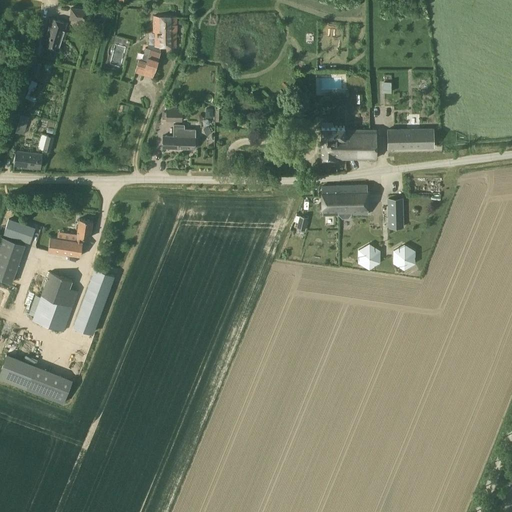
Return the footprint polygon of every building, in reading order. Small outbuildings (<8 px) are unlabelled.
[(73,8),(70,20),(85,24),(89,13),(73,8)] [(177,17),(153,16),(153,35),(156,35),(156,45),(148,45),(148,48),(145,47),(144,51),(145,51),(142,60),(139,59),(135,72),(152,78),(160,52),(159,52),(159,46),(176,46),(177,30),(175,30),(175,25),(177,25),(177,17)] [(43,46),(58,50),(67,23),(51,18),(43,46)] [(382,81),(383,92),(391,92),(391,81),(382,81)] [(167,108),(166,120),(182,121),(183,108),(167,108)] [(19,122),(16,131),(24,133),(26,124),(19,122)] [(163,148),(195,149),(195,129),(184,129),(184,124),(174,124),(173,136),(163,136),(163,148)] [(321,160),(336,160),(336,158),(376,158),(376,129),(344,129),(344,126),(321,126),(321,160)] [(434,128),(387,128),(387,148),(434,148),(434,128)] [(47,135),(43,150),(51,152),(54,137),(47,135)] [(14,164),(41,168),(42,153),(16,150),(14,164)] [(368,215),(367,184),(322,185),(322,216),(340,215),(342,218),(348,218),(350,215),(368,215)] [(402,198),(388,199),(388,208),(394,208),(394,227),(403,227),(402,198)] [(297,225),(306,227),(308,217),(299,215),(297,225)] [(3,234),(30,243),(35,227),(9,218),(3,234)] [(79,218),(76,240),(82,241),(83,237),(90,238),(93,220),(79,218)] [(1,236),(0,238),(0,278),(12,283),(25,244),(1,236)] [(83,241),(82,241),(76,240),(50,236),(48,251),(49,251),(48,259),(74,263),(75,255),(81,256),(83,241)] [(369,269),(380,262),(380,250),(369,243),(358,249),(358,262),(369,269)] [(404,269),(415,263),(415,250),(404,244),(393,250),(393,263),(404,269)] [(74,326),(94,333),(104,304),(114,276),(95,269),(74,326)] [(49,271),(32,320),(64,331),(79,290),(70,287),(73,280),(49,271)] [(69,402),(78,377),(10,354),(1,379),(69,402)]
